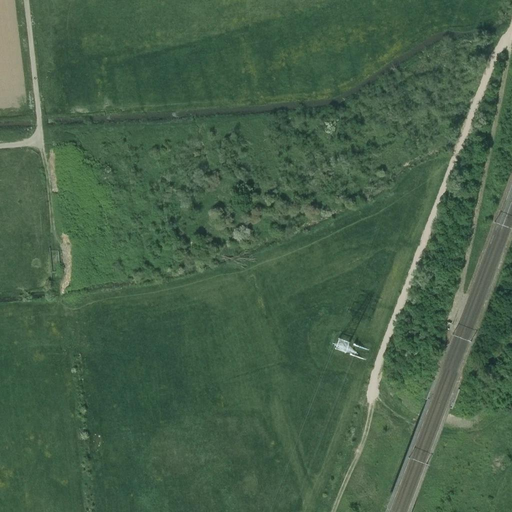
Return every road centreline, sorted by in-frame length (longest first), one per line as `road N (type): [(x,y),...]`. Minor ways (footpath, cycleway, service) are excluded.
road 1 (track): [(334,511),(382,347),(484,78),(511,29)]
road 2 (track): [(25,0),(40,141),(0,145)]
